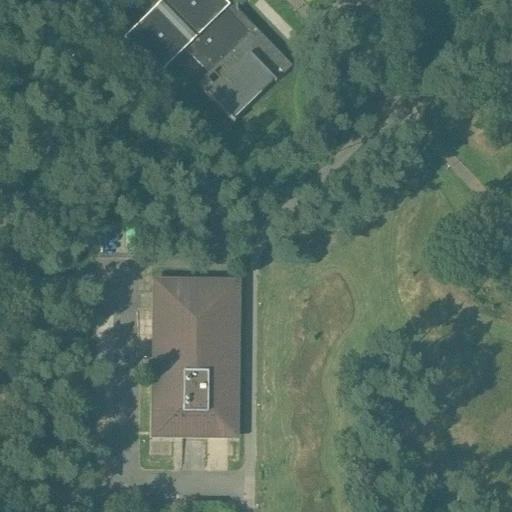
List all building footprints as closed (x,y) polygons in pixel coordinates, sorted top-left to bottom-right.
[(208,74),(195,86),(234,125),(289,70),(254,35),(257,33),(224,0),(169,0),(126,43),(162,80),(188,54),(208,74)] [(140,0),(135,5),(147,17),(164,0),(140,0)] [(207,236),(206,254),(228,254),(228,236),(207,236)] [(181,438),(209,438),(209,436),(232,436),(232,419),(235,419),(237,346),(233,346),(233,318),(237,318),(237,283),(165,282),(165,301),(160,301),(160,316),(154,316),(154,346),(159,346),(159,374),(153,374),(153,404),(158,404),(158,413),(156,413),(156,434),(176,434),(176,432),(181,432),(181,438)] [(150,343),(150,318),(138,318),(138,343),(150,343)]
